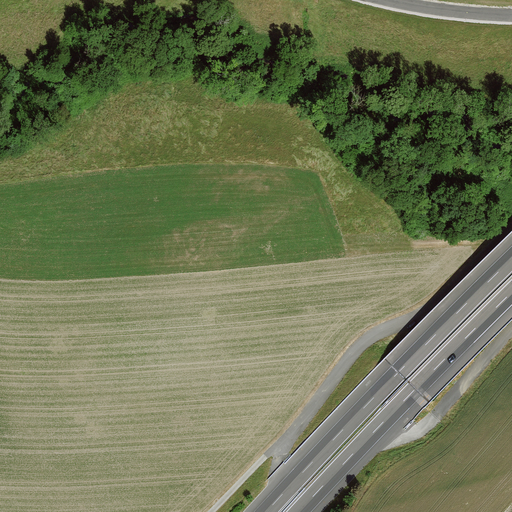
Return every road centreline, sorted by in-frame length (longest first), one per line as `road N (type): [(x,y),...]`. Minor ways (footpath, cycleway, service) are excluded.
road 1 (motorway): [(511,258),(266,511)]
road 2 (motorway): [(298,511),(511,293)]
road 3 (track): [(210,511),(284,443),(365,339),(418,317)]
road 4 (track): [(511,331),(424,426),(398,435),(379,426)]
road 5 (track): [(511,226),(418,317)]
road 6 (tertiary): [(388,0),(511,15)]
